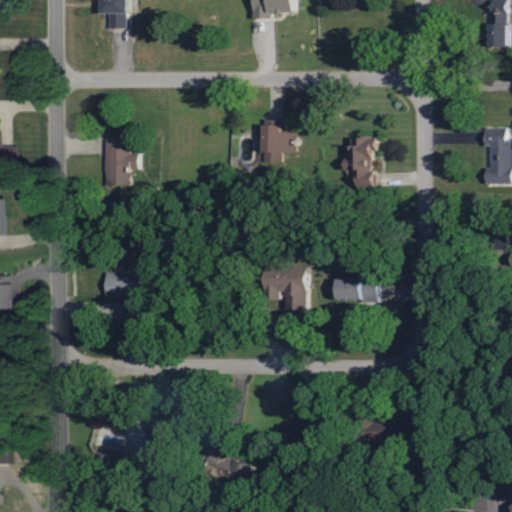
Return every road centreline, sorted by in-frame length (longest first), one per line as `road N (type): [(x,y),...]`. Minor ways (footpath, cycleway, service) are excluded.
road 1 (residential): [(53,511),(46,0)]
road 2 (residential): [(413,86),(48,89)]
road 3 (residential): [(54,371),(397,364)]
road 4 (residential): [(397,364),(409,356),(418,315),(414,102)]
